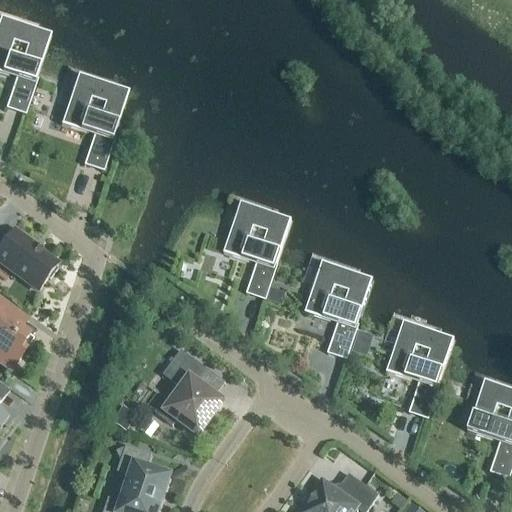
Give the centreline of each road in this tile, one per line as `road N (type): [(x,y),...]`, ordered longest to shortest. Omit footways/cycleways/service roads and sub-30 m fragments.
road 1 (residential): [(17,511),(103,267),(87,244),(0,182)]
road 2 (residential): [(457,511),(332,427)]
road 3 (residential): [(274,386),(194,511)]
road 4 (residential): [(274,386),(171,315)]
